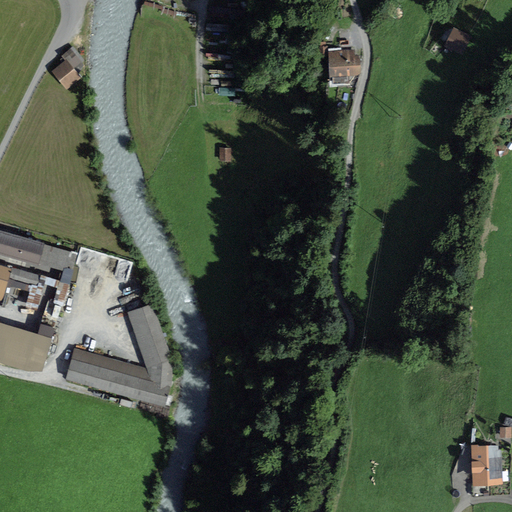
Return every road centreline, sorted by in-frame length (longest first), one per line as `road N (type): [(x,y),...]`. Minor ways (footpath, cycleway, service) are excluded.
road 1 (track): [(353,0),(367,63),(333,259),(352,335),(333,391),(320,511)]
road 2 (residential): [(74,0),(0,167)]
